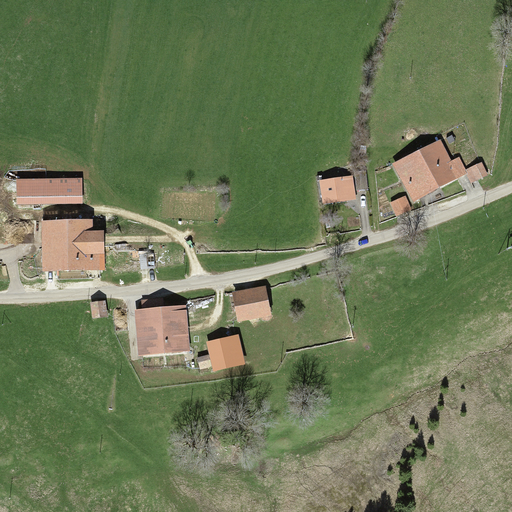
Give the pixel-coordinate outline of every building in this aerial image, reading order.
[(438,145),(391,168),(410,205),(465,178),(457,162),(449,167),(438,145)] [(466,173),(471,185),(488,177),(482,165),(466,173)] [(357,193),(366,192),(364,175),(355,176),(357,193)] [(345,181),(317,185),(320,208),(348,205),(345,181)] [(404,201),(390,207),(395,218),(409,212),(404,201)] [(90,225),(44,226),(44,277),(106,276),(105,236),(91,236),(90,225)] [(34,226),(22,226),(22,243),(34,243),(34,226)] [(266,291),(234,297),(240,325),(271,320),(266,291)] [(105,307),(91,307),(92,321),(105,320),(105,307)] [(185,310),(138,314),(142,361),(189,357),(185,310)] [(236,342),(208,347),(211,360),(200,362),(203,377),(241,370),(236,342)]
